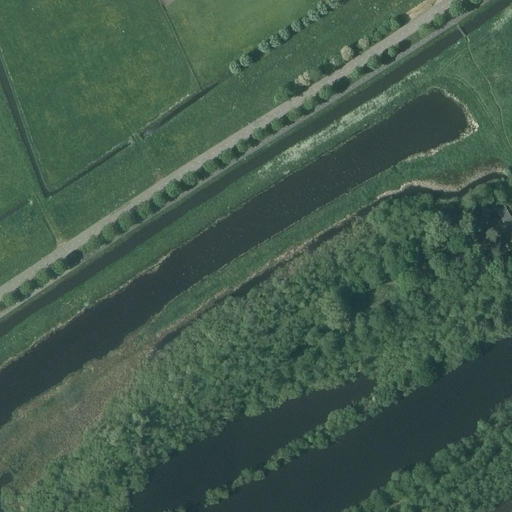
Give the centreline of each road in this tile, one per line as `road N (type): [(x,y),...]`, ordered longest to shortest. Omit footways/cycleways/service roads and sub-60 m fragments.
road 1 (tertiary): [(0,294),(452,0)]
road 2 (track): [(12,133),(36,200),(66,250)]
